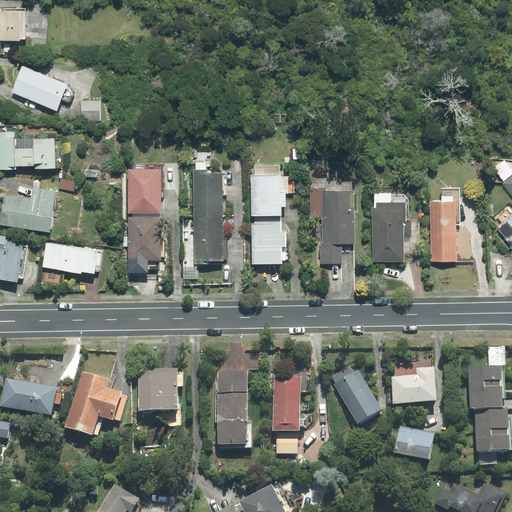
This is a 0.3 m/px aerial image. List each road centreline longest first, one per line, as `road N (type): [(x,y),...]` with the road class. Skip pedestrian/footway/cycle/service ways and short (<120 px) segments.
road 1 (residential): [(511,313),(0,319)]
road 2 (unknown): [(200,317),(193,463),(158,498)]
